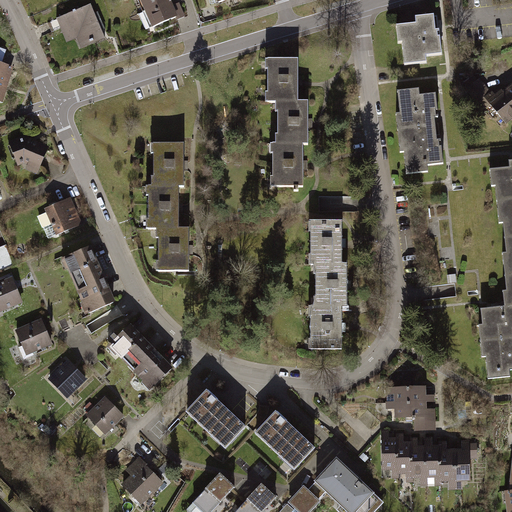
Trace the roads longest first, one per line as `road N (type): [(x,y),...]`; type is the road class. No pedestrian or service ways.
road 1 (residential): [(355,7),(398,296),(389,342),(358,371),(326,382),(267,378),(190,348),(144,303),(81,173)]
road 2 (residential): [(290,27),(52,103)]
